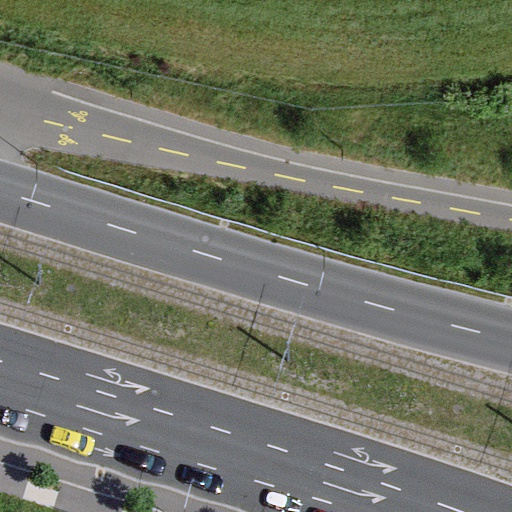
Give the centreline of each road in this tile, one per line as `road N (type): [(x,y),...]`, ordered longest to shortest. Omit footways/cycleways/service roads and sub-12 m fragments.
road 1 (secondary): [(511,340),(0,190)]
road 2 (secondary): [(0,371),(423,511)]
